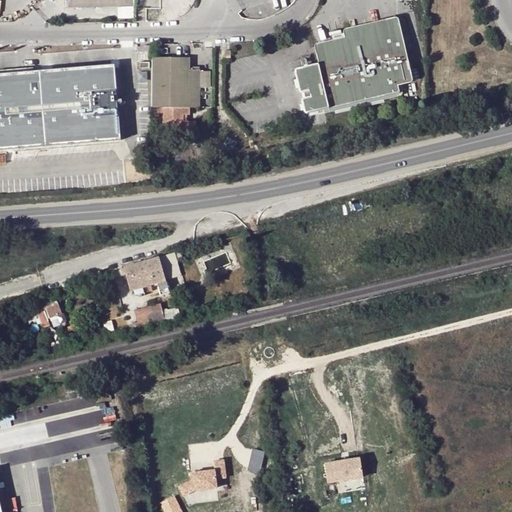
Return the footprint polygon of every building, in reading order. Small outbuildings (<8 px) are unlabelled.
[(328,49),(319,51),(321,60),(297,66),(296,67),(295,68),(295,70),(295,72),(299,89),(301,92),(303,92),(309,90),(311,95),(305,96),(303,96),(302,97),(302,99),(304,109),(305,112),(307,112),(326,108),(328,114),(404,95),(401,83),(409,81),(411,77),(411,73),(408,62),(403,42),(397,21),(395,16),(392,14),(384,16),(386,22),(353,31),(353,34),(350,36),(351,38),(327,45),(328,49)] [(318,47),(319,51),(328,49),(327,45),(351,38),(350,36),(353,34),(353,31),(386,22),(384,16),(349,25),(346,27),(344,29),(345,34),(322,40),(318,42),(316,46),(318,47)] [(403,42),(408,62),(412,60),(408,41),(403,42)] [(191,54),(152,54),(152,106),(164,105),(164,132),(189,131),(189,117),(184,117),(184,112),(189,112),(190,104),(200,104),(199,67),(191,67),(191,54)] [(0,73),(0,150),(121,142),(113,64),(0,73)] [(147,70),(138,70),(138,80),(147,79),(147,70)] [(176,254),(125,268),(132,290),(157,282),(159,288),(168,285),(167,279),(181,275),(176,254)] [(43,307),(58,302),(56,298),(30,307),(34,318),(38,317),(36,314),(44,311),(43,307)] [(48,318),(62,313),(58,302),(43,307),(44,311),(36,314),(38,317),(41,325),(43,324),(43,327),(50,324),(48,318)] [(161,304),(134,311),(139,327),(165,320),(161,304)] [(112,320),(103,322),(105,333),(114,330),(112,320)] [(73,325),(64,330),(66,334),(75,330),(73,325)] [(328,483),(364,477),(361,456),(324,462),(328,483)] [(214,468),(190,471),(191,480),(192,490),(217,488),(216,478),(227,477),(225,458),(213,460),(214,468)] [(192,490),(191,480),(178,487),(183,495),(192,490)] [(184,511),(176,494),(161,502),(166,511),(184,511)]
